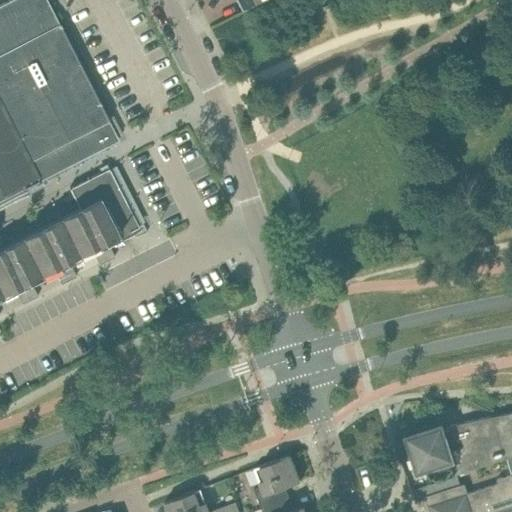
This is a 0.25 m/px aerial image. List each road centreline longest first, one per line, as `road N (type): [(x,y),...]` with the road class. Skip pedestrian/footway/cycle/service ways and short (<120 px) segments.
road 1 (residential): [(300,351),(215,96),(167,0)]
road 2 (tertiary): [(0,494),(310,381)]
road 3 (tertiary): [(300,351),(0,460)]
road 4 (tertiary): [(511,299),(300,351)]
road 5 (tertiary): [(310,381),(511,331)]
road 6 (residential): [(352,511),(310,381)]
